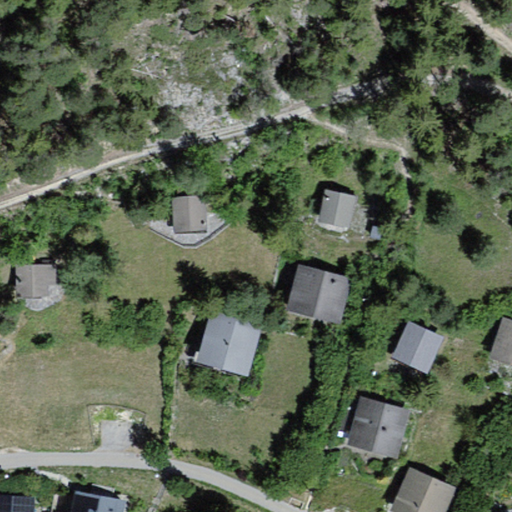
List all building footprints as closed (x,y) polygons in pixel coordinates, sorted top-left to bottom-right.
[(350,199),(327,194),(323,217),(345,222),(350,199)] [(201,202),(173,202),(173,229),(200,230),(201,202)] [(345,281),(301,267),(288,309),(332,323),(345,281)] [(47,269),(17,268),(15,299),(45,300),(47,269)] [(257,328),(211,313),(195,362),(240,377),(257,328)] [(511,323),(502,320),(489,355),(511,363),(511,323)] [(431,342),(401,327),(384,361),(415,376),(431,342)] [(408,411),(365,398),(352,440),(395,453),(408,411)] [(438,511),(448,491),(407,472),(389,511),(390,511),(438,511)] [(109,511),(111,507),(69,499),(66,511),(109,511)] [(21,511),(22,506),(0,503),(0,511),(21,511)]
